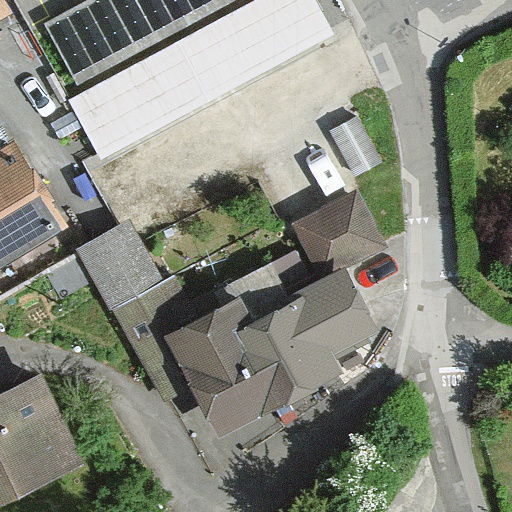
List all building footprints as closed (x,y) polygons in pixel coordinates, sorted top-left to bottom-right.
[(14,0),(0,0),(0,13),(17,6),(14,0)] [(320,0),(90,0),(42,25),(109,154),(339,36),(320,0)] [(362,119),(334,134),(358,179),(386,165),(362,119)] [(0,265),(63,224),(0,127),(0,265)] [(391,254),(359,189),(219,260),(236,292),(201,309),(182,272),(164,282),(132,220),(80,246),(162,407),(194,391),(217,437),(347,371),(337,352),(380,331),(351,274),(391,254)] [(44,368),(0,389),(0,508),(90,467),(44,368)]
